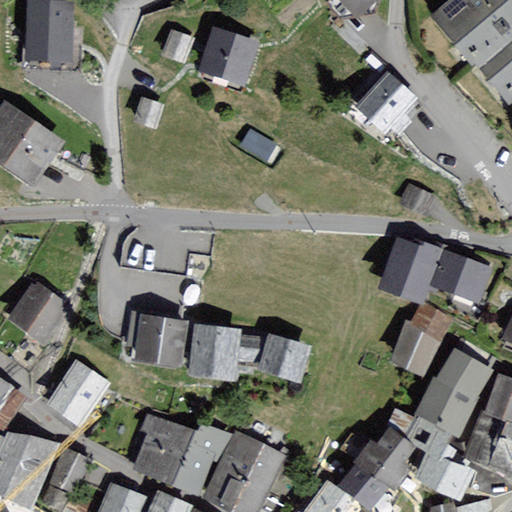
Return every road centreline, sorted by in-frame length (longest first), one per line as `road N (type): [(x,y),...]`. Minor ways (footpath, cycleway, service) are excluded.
road 1 (residential): [(0,219),(108,214),(511,237)]
road 2 (residential): [(398,0),(396,58),(511,189)]
road 3 (residential): [(189,511),(48,436)]
